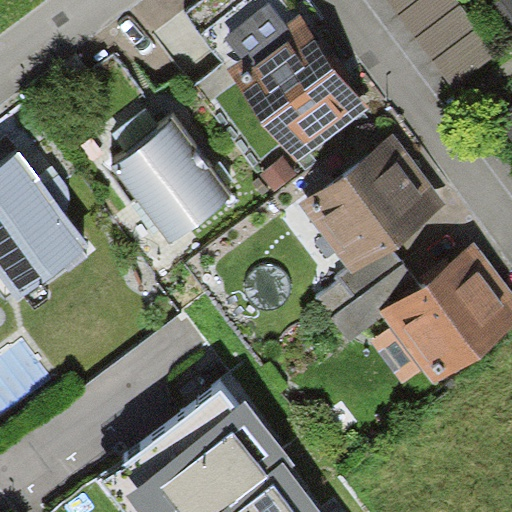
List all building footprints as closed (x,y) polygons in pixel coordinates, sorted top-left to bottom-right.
[(221,51),(300,156),(369,105),(290,0),(221,51)] [(173,120),(116,163),(172,237),(229,194),(173,120)] [(352,260),(442,198),(397,133),(307,195),(352,260)] [(18,153),(0,166),(0,270),(15,292),(83,245),(18,153)] [(431,375),(511,318),(511,299),(476,248),(386,310),(431,375)] [(333,511),(225,369),(82,482),(105,511),(333,511)]
